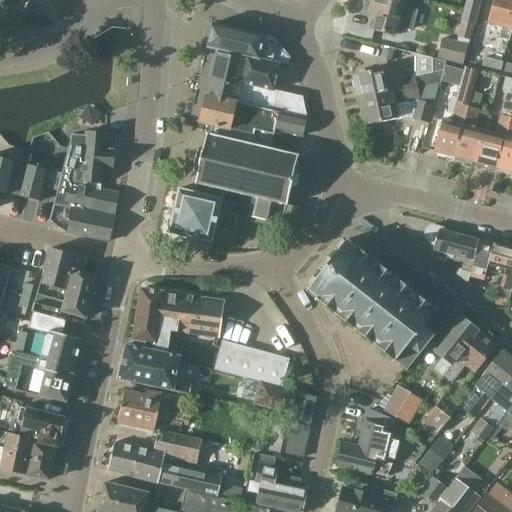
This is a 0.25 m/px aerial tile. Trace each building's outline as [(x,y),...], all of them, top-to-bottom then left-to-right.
[(369,0),(369,2),(372,3),(369,13),(378,16),(374,31),(393,35),(396,26),(412,31),(417,14),(419,0),(369,0)] [(474,0),(467,0),(465,11),(477,14),(481,2),(474,0)] [(509,41),(511,30),(511,0),(495,0),(489,24),(502,27),(499,39),(509,41)] [(477,14),(465,11),(458,37),(471,40),(477,14)] [(209,49),(208,50),(280,66),(280,64),(289,66),(291,57),(275,37),(214,24),(208,49),(209,49)] [(443,39),(438,59),(462,65),(468,45),(443,39)] [(208,50),(202,77),(239,86),(237,96),(240,97),(239,103),(279,112),(279,113),(307,119),(303,97),(274,90),(280,66),(208,50)] [(361,101),(440,84),(441,84),(447,63),(434,59),(434,60),(416,55),(416,77),(405,79),(403,75),(399,71),(396,69),(391,69),(387,70),(386,69),(368,73),(365,70),(360,71),(359,75),(355,76),(356,79),(353,83),(354,88),(358,90),(361,101)] [(485,58),(483,67),(501,72),(504,63),(485,58)] [(447,155),(456,157),(472,92),(478,71),(466,68),(452,123),(443,120),(434,152),(437,153),(438,157),(444,158),(447,155)] [(279,112),(239,103),(240,97),(237,96),(239,86),(202,77),(192,121),(212,126),(212,127),(253,136),(255,129),(274,134),(275,131),(303,137),(307,119),(279,113),(279,112)] [(490,166),(498,168),(511,116),(511,80),(506,79),(502,90),(506,97),(496,134),(485,131),(477,163),(480,164),(481,167),(487,169),(490,166)] [(440,84),(361,101),(366,126),(398,119),(413,119),(429,123),(440,84)] [(473,162),(477,163),(485,131),(474,128),(479,110),(483,95),(472,92),(456,157),(464,159),(464,163),(471,165),(473,162)] [(511,116),(498,168),(506,171),(507,174),(511,175),(511,116)] [(196,185),(198,185),(196,193),(204,194),(206,187),(224,191),(257,199),(252,217),(282,224),(283,223),(296,226),(300,208),(288,205),(289,204),(288,204),(291,191),(292,191),(296,170),(299,158),(300,158),(300,155),(298,154),(297,155),(284,152),(284,151),(283,151),(283,152),(271,149),(274,134),(255,129),(253,136),(212,127),(211,135),(210,135),(210,134),(208,134),(207,134),(207,136),(208,136),(205,149),(204,149),(204,151),(203,151),(203,152),(199,151),(195,165),(200,166),(199,167),(200,167),(199,169),(200,169),(197,182),(196,182),(196,184),(197,184),(196,185)] [(71,209),(115,218),(119,193),(101,190),(103,170),(113,170),(114,150),(105,150),(107,135),(85,132),(84,136),(72,135),(54,206),(71,209)] [(0,201),(1,196),(8,198),(12,180),(22,182),(26,167),(16,164),(17,162),(0,158),(0,201)] [(49,171),(28,165),(26,165),(26,167),(22,182),(18,196),(41,202),(49,171)] [(206,187),(204,194),(196,193),(195,193),(194,193),(181,190),(179,189),(178,191),(179,191),(175,205),(175,207),(173,215),(172,217),(173,217),(170,231),(169,231),(169,233),(171,233),(185,236),(184,237),(187,237),(195,238),(195,239),(197,239),(211,242),(210,243),(213,243),(213,241),(216,227),(217,225),(216,225),(218,217),(219,215),(222,201),(223,199),(222,199),(224,191),(206,187)] [(115,218),(71,209),(67,233),(109,242),(115,218)] [(473,260),(478,241),(445,232),(446,229),(434,226),(433,226),(432,226),(431,226),(429,226),(427,227),(426,228),(424,230),(423,231),(423,233),(423,235),(423,237),(423,238),(424,240),(425,242),(426,243),(434,248),(433,252),(443,253),(452,259),(455,255),(473,260)] [(356,247),(347,240),(306,292),(316,299),(315,300),(316,302),(318,301),(335,314),(334,316),(336,317),(337,316),(354,330),(353,331),(355,333),(356,331),(374,345),(373,346),(375,348),(376,346),(393,360),(392,361),(394,363),(395,361),(407,370),(431,340),(440,329),(428,319),(437,308),(435,307),(434,308),(416,295),(417,293),(415,292),(414,293),(411,290),(416,284),(406,276),(401,282),(397,279),(398,278),(396,276),(395,278),(378,264),(379,263),(377,261),(376,263),(358,249),(359,248),(357,246),(356,247)] [(511,249),(505,248),(478,241),(473,260),(474,261),(471,273),(470,276),(484,280),(488,264),(506,269),(496,305),(507,308),(511,291),(511,249)] [(43,286),(68,292),(74,269),(82,272),(85,259),(51,250),(46,269),(47,269),(43,286)] [(0,290),(5,292),(11,267),(0,264),(0,290)] [(62,312),(63,312),(86,319),(96,276),(82,272),(74,269),(68,292),(62,312)] [(468,286),(470,276),(471,273),(460,270),(456,276),(468,286)] [(25,284),(22,296),(30,298),(33,286),(25,284)] [(135,341),(134,347),(168,354),(171,331),(179,332),(219,338),(224,301),(141,289),(134,340),(135,341)] [(27,310),(30,298),(22,296),(19,308),(27,310)] [(61,318),(63,312),(62,312),(58,311),(35,305),(33,313),(35,313),(30,329),(49,334),(43,359),(75,367),(83,340),(57,333),(60,321),(66,323),(66,321),(69,321),(61,318)] [(435,369),(443,376),(479,332),(461,317),(447,334),(440,329),(431,340),(439,346),(434,351),(443,358),(435,369)] [(16,344),(24,346),(27,334),(19,332),(16,344)] [(479,332),(443,376),(453,383),(467,366),(475,373),(496,345),(479,332)] [(223,341),(214,370),(282,389),(290,360),(223,341)] [(17,353),(22,354),(24,346),(16,344),(12,343),(10,351),(17,353)] [(181,357),(168,354),(134,347),(127,346),(120,381),(175,392),(190,395),(193,383),(177,380),(181,357)] [(475,388),(470,394),(458,409),(467,417),(479,401),(484,395),(491,400),(500,389),(511,373),(511,358),(503,351),(476,387),(475,388)] [(75,367),(43,359),(22,354),(17,353),(8,388),(17,390),(23,366),(47,372),(40,396),(67,403),(74,375),(74,374),(75,367)] [(496,429),(499,425),(511,408),(511,373),(500,389),(491,400),(499,406),(487,422),(483,419),(472,433),(485,443),(496,429)] [(254,406),(293,416),(299,395),(260,384),(254,406)] [(118,424),(154,432),(161,399),(156,398),(157,394),(147,391),(146,396),(125,391),(118,424)] [(408,424),(419,406),(400,395),(395,392),(385,411),(388,413),(408,424)] [(424,424),(438,435),(459,408),(444,397),(424,424)] [(27,434),(33,435),(38,437),(37,442),(57,447),(61,434),(64,431),(66,425),(64,421),(65,418),(21,407),(18,422),(13,421),(11,430),(27,434)] [(511,408),(499,425),(506,429),(509,429),(511,425),(511,408)] [(359,448),(343,444),(338,466),(372,475),(373,473),(388,477),(398,452),(402,439),(393,437),(395,428),(397,421),(376,413),(369,410),(366,421),(365,424),(363,425),(361,427),(361,430),(361,432),(363,434),(359,448)] [(108,471),(159,484),(218,497),(223,477),(164,463),(165,457),(168,459),(197,465),(202,440),(198,439),(198,440),(158,432),(155,449),(166,451),(165,456),(115,443),(108,471)] [(0,468),(24,474),(32,438),(9,433),(5,448),(0,447),(0,468)] [(49,480),(57,447),(37,442),(38,437),(33,435),(32,438),(24,474),(49,480)] [(440,436),(418,465),(432,476),(454,447),(440,436)] [(269,451),(303,459),(306,446),(271,439),(269,451)] [(253,462),(260,463),(274,466),(275,458),(255,454),(253,462)] [(279,509),(291,511),(302,511),(307,491),(298,489),(301,480),(276,475),(278,468),(278,467),(277,467),(274,466),(260,463),(256,482),(262,483),(259,494),(257,505),(279,509)] [(442,500),(454,508),(459,511),(472,511),(482,499),(455,480),(442,500)] [(173,511),(155,508),(158,496),(105,483),(97,511),(173,511)] [(358,484),(355,491),(344,488),(336,511),(380,511),(383,504),(393,507),(397,495),(358,484)] [(270,511),(271,511),(233,502),(186,491),(181,511),(270,511)] [(244,502),(257,505),(259,494),(246,492),(244,502)] [(508,511),(487,496),(474,511),(508,511)]
